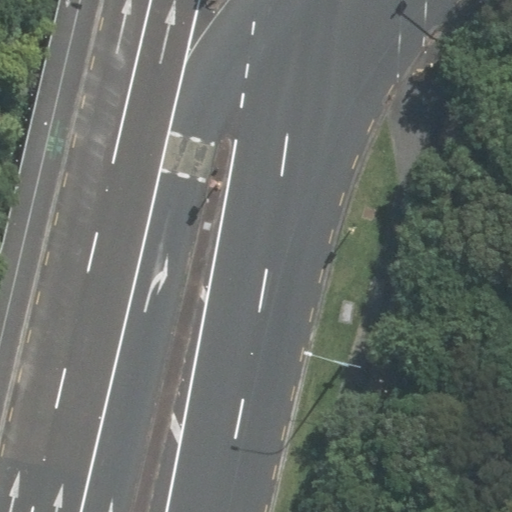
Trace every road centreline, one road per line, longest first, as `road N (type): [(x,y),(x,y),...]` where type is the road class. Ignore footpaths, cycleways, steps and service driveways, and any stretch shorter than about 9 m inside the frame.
road 1 (primary): [(40,499),(164,247),(192,136),(215,93),(303,0)]
road 2 (primary): [(306,0),(209,511)]
road 3 (primary): [(40,499),(152,0)]
